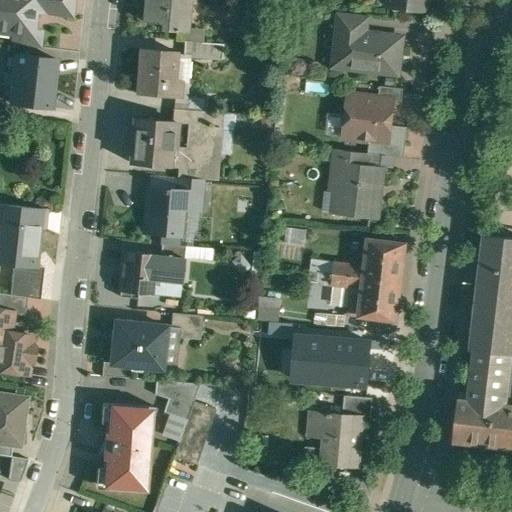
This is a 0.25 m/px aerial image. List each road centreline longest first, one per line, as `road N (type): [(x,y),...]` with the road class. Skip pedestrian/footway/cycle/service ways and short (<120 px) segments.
road 1 (residential): [(106,0),(63,414),(31,511)]
road 2 (tertiary): [(479,0),(429,376),(399,500)]
